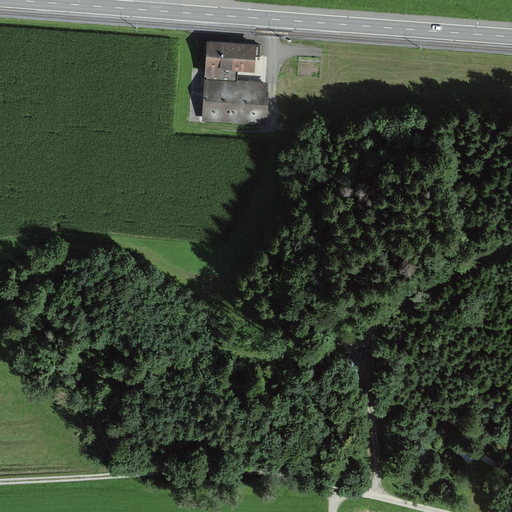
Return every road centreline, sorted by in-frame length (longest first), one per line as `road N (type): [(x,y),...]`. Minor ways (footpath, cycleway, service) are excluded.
road 1 (primary): [(1,0),(511,37)]
road 2 (track): [(438,511),(245,470),(0,481)]
road 3 (track): [(378,496),(368,389),(379,324),(402,300),(511,249)]
